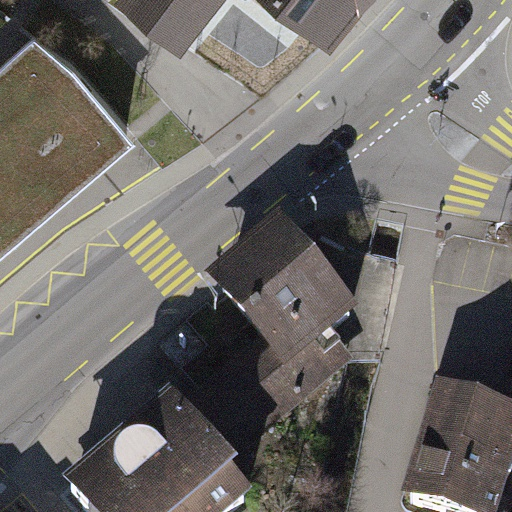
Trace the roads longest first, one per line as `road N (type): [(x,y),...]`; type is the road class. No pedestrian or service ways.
road 1 (secondary): [(0,405),(383,70)]
road 2 (residential): [(374,511),(409,321)]
road 3 (residential): [(468,145),(434,221),(409,321)]
